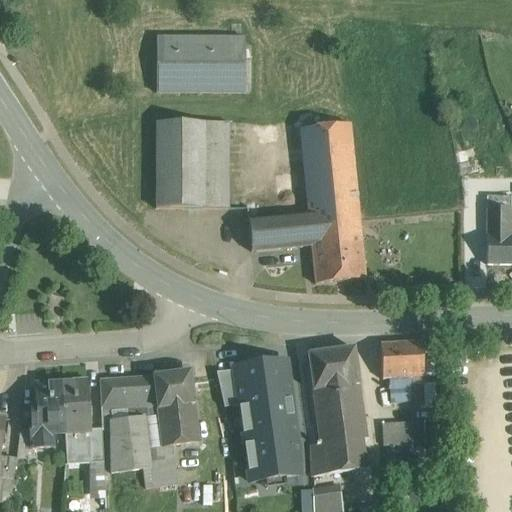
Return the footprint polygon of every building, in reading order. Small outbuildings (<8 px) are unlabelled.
[(245,40),(155,39),(156,94),(245,95),(245,40)] [(229,124),(156,124),(156,210),(229,210),(229,124)] [(350,126),(300,131),(308,216),(311,241),(361,236),(350,126)] [(466,151),(458,153),(461,165),(469,163),(466,151)] [(511,199),(486,198),(487,210),(511,210),(511,199)] [(511,210),(487,210),(486,228),(487,267),(511,266),(511,238),(511,239),(511,210)] [(308,216),(248,222),(251,254),(311,248),(310,242),(311,241),(308,216)] [(311,241),(310,242),(311,248),(315,286),(365,281),(361,236),(311,241)] [(421,344),(380,346),(382,382),(390,381),(390,389),(389,389),(389,391),(390,391),(391,405),(411,404),(410,379),(423,379),(421,344)] [(354,350),(308,356),(313,393),(359,386),(354,350)] [(300,479),(290,359),(223,365),(227,407),(244,405),(251,483),(300,479)] [(511,366),(460,368),(463,489),(511,487),(511,366)] [(190,373),(153,378),(153,379),(158,420),(162,449),(172,448),(199,444),(190,373)] [(149,455),(144,420),(151,419),(151,421),(158,420),(153,379),(110,382),(110,387),(113,423),(110,424),(111,459),(149,455)] [(87,383),(61,385),(64,434),(66,466),(68,466),(68,458),(90,457),(91,457),(90,431),(87,383)] [(61,385),(36,386),(38,412),(32,412),(33,428),(32,428),(32,430),(34,430),(35,450),(53,449),(52,435),(64,434),(61,385)] [(359,386),(313,393),(319,445),(316,445),(316,446),(316,448),(362,441),(366,440),(359,386)] [(110,387),(99,388),(101,424),(110,424),(113,423),(110,387)] [(174,460),(173,451),(172,448),(162,449),(158,420),(151,421),(151,419),(144,420),(149,455),(150,463),(174,460)] [(424,423),(412,424),(413,446),(424,446),(424,423)] [(412,424),(394,425),(395,447),(413,446),(412,424)] [(394,425),(382,426),(383,448),(395,447),(394,425)] [(32,430),(20,431),(16,460),(36,460),(35,450),(34,430),(32,430)] [(90,465),(104,464),(102,431),(90,431),(91,457),(90,457),(90,465)] [(362,441),(316,448),(316,446),(310,447),(312,479),(366,471),(362,441)] [(150,463),(149,455),(111,459),(112,491),(125,490),(123,474),(143,471),(151,470),(150,463)] [(68,458),(68,466),(90,465),(90,457),(68,458)] [(0,460),(0,459),(0,504),(10,505),(16,461),(0,458),(0,460)] [(177,486),(174,460),(150,463),(151,470),(143,471),(146,491),(177,486)] [(104,464),(90,465),(90,494),(105,493),(104,464)] [(343,511),(339,488),(312,492),(313,511),(343,511)]
